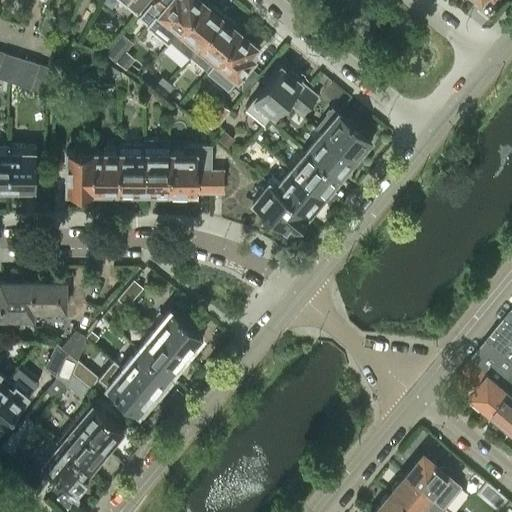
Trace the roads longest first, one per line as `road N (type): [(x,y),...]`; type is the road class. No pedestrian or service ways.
road 1 (residential): [(296,296),(215,245),(0,238)]
road 2 (tertiary): [(296,296),(124,511)]
road 3 (residential): [(268,0),(432,136)]
road 4 (tertiary): [(432,136),(296,296)]
road 5 (residential): [(416,398),(296,296)]
road 6 (tertiary): [(416,398),(511,284)]
road 7 (tertiary): [(321,511),(416,398)]
road 8 (residential): [(416,398),(511,478)]
